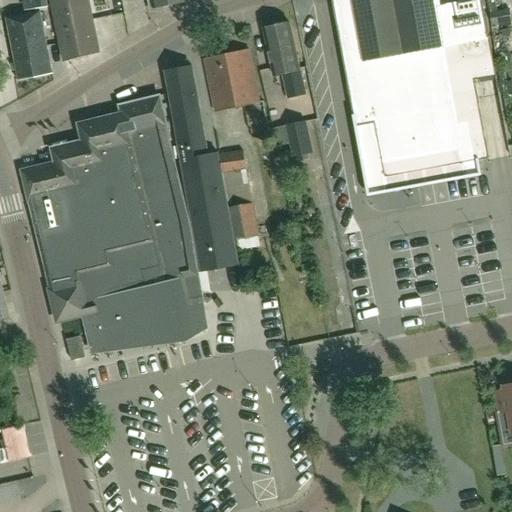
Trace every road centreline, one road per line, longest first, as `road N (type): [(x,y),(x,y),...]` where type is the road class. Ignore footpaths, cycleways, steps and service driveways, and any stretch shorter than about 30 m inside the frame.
road 1 (tertiary): [(82,511),(0,177)]
road 2 (unclassified): [(511,329),(355,361),(321,511)]
road 3 (residential): [(0,136),(203,13),(244,0)]
